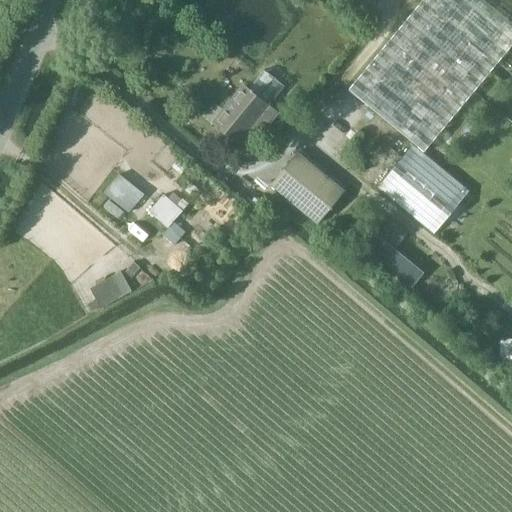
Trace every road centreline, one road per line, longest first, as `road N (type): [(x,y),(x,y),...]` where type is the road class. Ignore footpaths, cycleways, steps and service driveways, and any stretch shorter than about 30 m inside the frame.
road 1 (track): [(0,386),(162,316),(206,322),(275,247),(303,250),(511,431)]
road 2 (track): [(390,0),(383,33),(293,138),(249,173),(227,173),(72,51),(31,34)]
road 3 (track): [(293,138),(511,309)]
